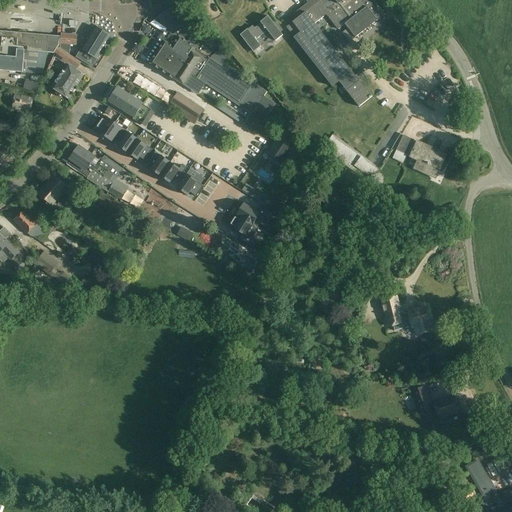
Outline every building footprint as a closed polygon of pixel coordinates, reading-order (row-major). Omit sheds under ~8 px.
[(376,0),(309,0),(307,2),(308,3),(297,12),(300,17),(286,28),(333,87),(339,82),(359,107),(372,97),(315,24),(327,15),(338,30),(345,25),(356,38),(387,14),(376,0)] [(164,27),(171,33),(184,24),(173,8),(158,18),(164,27)] [(248,30),(241,35),(229,45),(237,56),(242,52),(241,50),(243,49),(247,55),(252,51),(254,52),(261,47),(256,40),(268,31),(276,41),(283,36),(268,17),(261,23),(255,28),(253,26),(248,30)] [(95,27),(82,50),(77,57),(92,67),(97,59),(111,37),(95,27)] [(19,33),(0,31),(0,55),(17,57),(18,50),(24,51),(23,60),(26,61),(25,73),(42,74),(48,53),(54,53),(60,44),(60,37),(26,34),(27,32),(19,31),(19,33)] [(78,36),(62,34),(60,50),(70,56),(71,45),(77,46),(78,36)] [(223,63),(221,67),(200,53),(205,46),(192,37),(188,43),(179,37),(178,39),(170,34),(151,64),(198,95),(205,84),(252,115),(245,125),(257,133),(276,104),(264,97),(267,92),(223,63)] [(0,55),(0,71),(25,73),(26,61),(23,60),(24,51),(18,50),(17,57),(0,55)] [(70,56),(60,50),(57,55),(58,55),(56,57),(57,58),(63,63),(65,60),(78,69),(82,63),(70,56)] [(69,99),(84,76),(67,65),(52,88),(69,99)] [(34,82),(25,80),(23,88),(31,90),(34,82)] [(109,101),(134,117),(133,120),(142,126),(151,110),(143,105),(143,104),(118,88),(109,101)] [(179,93),(171,105),(170,106),(186,116),(185,118),(195,125),(205,110),(179,93)] [(14,109),(30,112),(32,99),(16,96),(14,109)] [(241,123),(247,119),(243,113),(237,117),(241,123)] [(97,131),(105,137),(115,123),(107,117),(104,121),(103,120),(97,129),(98,130),(97,131)] [(0,130),(15,133),(17,122),(0,119),(0,130)] [(115,123),(105,137),(114,143),(124,129),(115,123)] [(129,132),(119,146),(128,152),(138,138),(129,132)] [(295,144),(278,134),(264,154),(281,167),(295,144)] [(333,136),(326,145),(323,149),(371,184),(381,171),(363,158),(333,136)] [(408,156),(411,157),(418,161),(415,169),(436,178),(446,155),(404,136),(397,151),(393,159),(404,165),(408,156)] [(151,147),(138,138),(128,152),(137,159),(140,155),(144,158),(151,147)] [(100,161),(79,147),(70,160),(67,164),(108,192),(113,185),(110,181),(117,170),(101,159),(100,161)] [(0,153),(0,172),(7,166),(3,162),(11,155),(4,149),(0,153)] [(171,160),(157,151),(150,161),(155,165),(153,167),(161,173),(171,160)] [(181,167),(171,160),(162,173),(173,181),(176,176),(180,178),(187,167),(183,165),(181,167)] [(207,181),(190,170),(179,185),(190,193),(193,190),(199,194),(207,181)] [(52,205),(67,189),(57,180),(48,189),(46,187),(40,194),(52,205)] [(120,201),(125,193),(113,185),(108,192),(120,201)] [(123,205),(103,193),(96,204),(117,216),(123,205)] [(145,209),(174,224),(180,211),(151,197),(145,209)] [(245,204),(237,216),(261,231),(269,220),(272,222),(275,216),(264,209),(261,214),(245,204)] [(14,221),(27,234),(37,224),(24,211),(14,221)] [(261,231),(237,216),(230,228),(248,240),(245,245),(255,251),(259,245),(254,242),(261,231)] [(188,241),(192,233),(182,227),(178,235),(188,241)] [(6,240),(11,235),(4,228),(0,231),(0,258),(3,262),(9,257),(11,260),(18,254),(6,240)] [(54,270),(57,265),(51,261),(53,259),(45,252),(35,264),(53,278),(58,272),(54,270)] [(20,274),(0,270),(0,279),(18,283),(20,274)] [(82,286),(105,294),(109,284),(86,276),(82,286)] [(394,332),(413,327),(413,328),(415,328),(417,335),(431,331),(430,324),(431,323),(428,308),(409,313),(406,314),(402,312),(398,297),(381,301),(385,317),(384,320),(386,328),(393,327),(394,332)] [(428,414),(437,411),(440,419),(459,412),(454,399),(435,406),(435,407),(431,408),(424,387),(411,391),(419,413),(427,410),(428,414)] [(511,511),(511,490),(491,502),(497,511),(511,511)]
